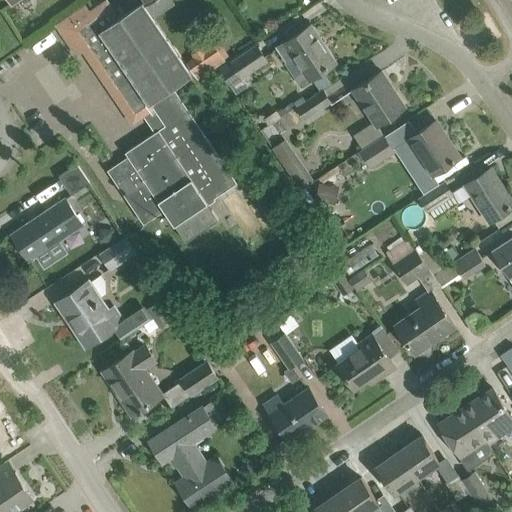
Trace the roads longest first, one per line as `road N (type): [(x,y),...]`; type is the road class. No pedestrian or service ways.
road 1 (residential): [(260,511),(511,333)]
road 2 (tertiary): [(111,511),(1,345)]
